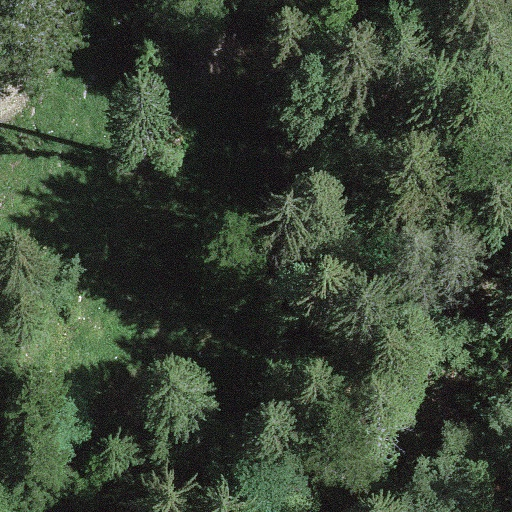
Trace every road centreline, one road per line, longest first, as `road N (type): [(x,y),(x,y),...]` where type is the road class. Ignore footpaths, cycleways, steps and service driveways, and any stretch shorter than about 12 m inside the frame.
road 1 (track): [(0,176),(163,355),(198,438),(201,511)]
road 2 (track): [(0,98),(39,58),(70,0)]
